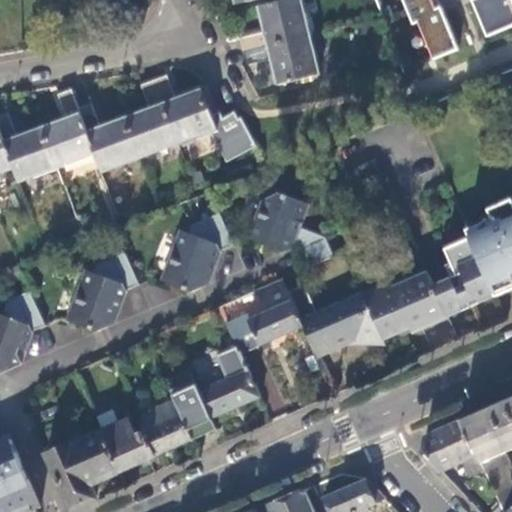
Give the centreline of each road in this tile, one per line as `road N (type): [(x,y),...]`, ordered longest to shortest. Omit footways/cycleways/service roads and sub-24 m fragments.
road 1 (residential): [(54,511),(2,392),(253,284)]
road 2 (tertiary): [(372,416),(153,511)]
road 3 (residential): [(0,73),(192,38)]
road 4 (tertiary): [(511,355),(372,416)]
